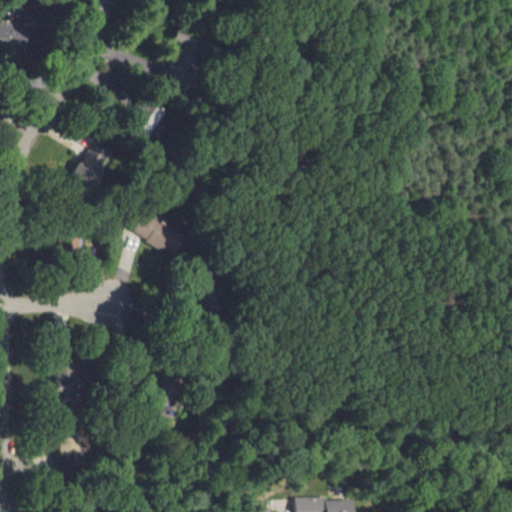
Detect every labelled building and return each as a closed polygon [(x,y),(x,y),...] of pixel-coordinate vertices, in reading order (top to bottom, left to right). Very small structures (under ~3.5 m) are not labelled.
[(25,27),(19,45),(0,39),(0,21),(11,25),(15,15),(8,12),(11,0),(34,0),(27,23),(21,21),(19,26),(25,27)] [(167,46),(173,48),(166,65),(161,64),(157,77),(187,88),(204,39),(174,28),(167,46)] [(166,112),(148,141),(123,125),(141,96),(166,112)] [(112,153),(84,198),(65,186),(93,141),(112,153)] [(146,211),(187,236),(176,254),(134,230),(146,211)] [(292,511),(350,511),(351,499),(293,499),(292,511)]
